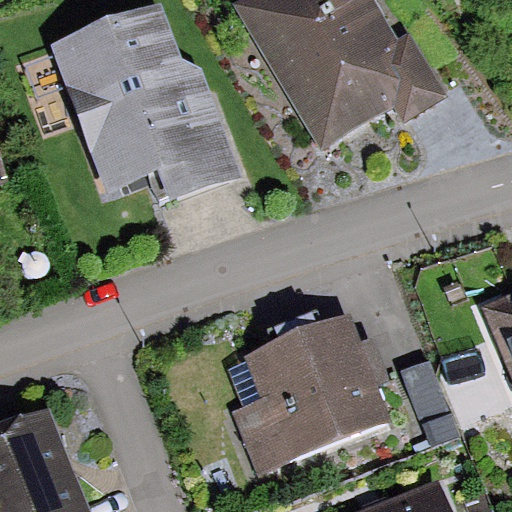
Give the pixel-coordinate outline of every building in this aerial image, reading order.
[(388,25),(372,0),(254,0),(233,13),(324,156),(391,114),(403,133),(452,102),(413,41),(402,47),(388,25)] [(160,13),(52,54),(106,203),(162,182),(170,205),(242,179),(205,78),(181,68),(160,13)] [(0,191),(9,188),(0,165),(0,191)] [(511,295),(484,306),(511,375),(511,295)] [(359,350),(350,325),(249,365),(266,406),(234,419),(257,477),(388,426),(373,388),(389,382),(374,344),(359,350)] [(431,366),(405,376),(435,448),(461,438),(431,366)] [(88,511),(51,417),(0,436),(0,511),(88,511)] [(386,511),(451,511),(444,491),(386,511)]
